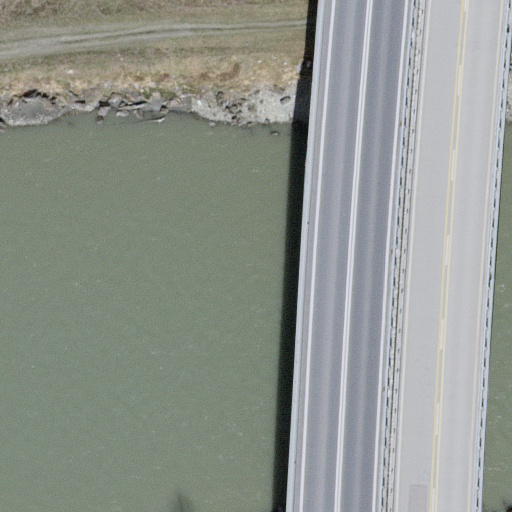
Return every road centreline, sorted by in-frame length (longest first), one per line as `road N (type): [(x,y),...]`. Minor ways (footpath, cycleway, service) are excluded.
road 1 (primary): [(434,511),(466,0)]
road 2 (primary): [(370,0),(339,511)]
